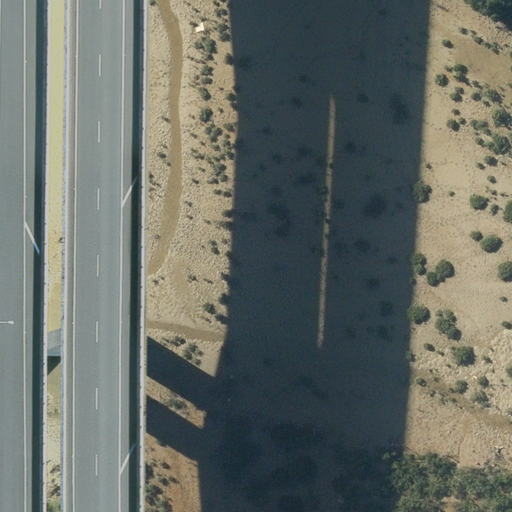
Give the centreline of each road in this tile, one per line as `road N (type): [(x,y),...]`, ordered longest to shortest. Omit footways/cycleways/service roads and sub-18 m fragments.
road 1 (motorway): [(108,0),(103,511)]
road 2 (motorway): [(6,511),(9,0)]
